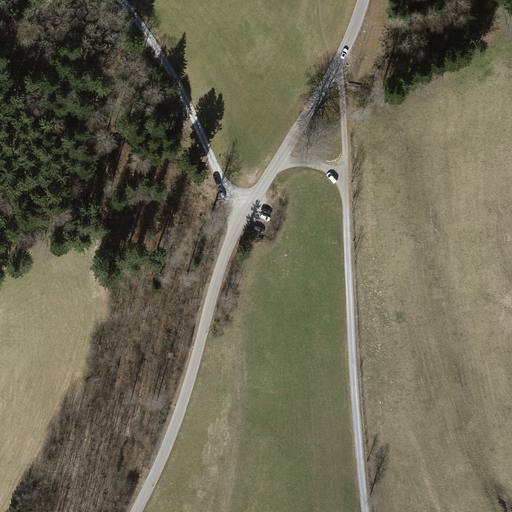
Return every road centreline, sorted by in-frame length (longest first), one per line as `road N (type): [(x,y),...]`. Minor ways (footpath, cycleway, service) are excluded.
road 1 (unclassified): [(364,0),(335,70),(230,242),(169,439),(135,511)]
road 2 (track): [(346,174),(365,511)]
road 3 (track): [(118,0),(176,84),(230,197),(247,207)]
